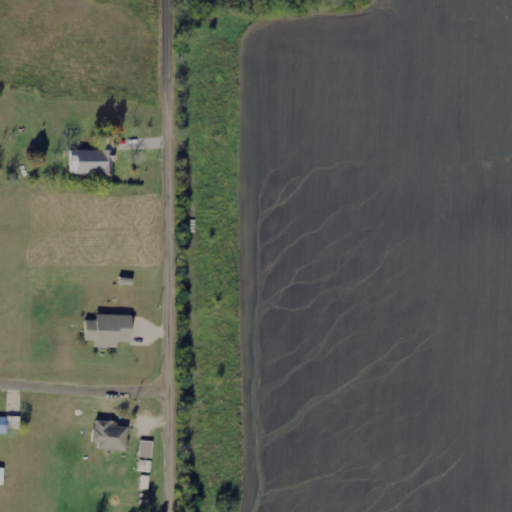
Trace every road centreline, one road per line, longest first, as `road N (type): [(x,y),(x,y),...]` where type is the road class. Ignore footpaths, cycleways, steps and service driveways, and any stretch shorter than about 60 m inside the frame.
road 1 (residential): [(178,511),(175,0)]
road 2 (residential): [(179,361),(0,354)]
